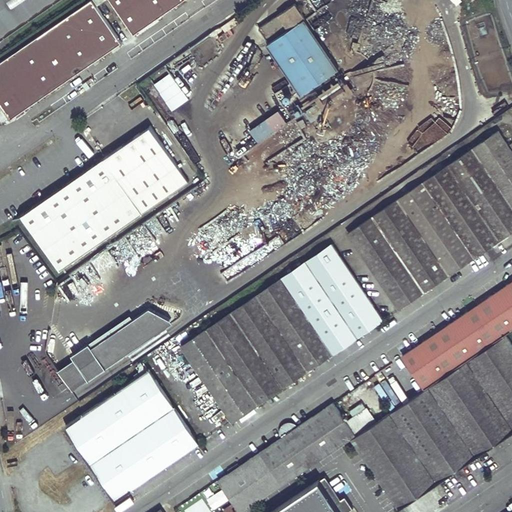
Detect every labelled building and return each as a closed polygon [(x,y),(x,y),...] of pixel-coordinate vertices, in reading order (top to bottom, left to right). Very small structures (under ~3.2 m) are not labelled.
[(87,0),(0,60),(0,100),(11,117),(123,41),(98,4),(103,0),(112,0),(135,32),(181,0),(87,0)] [(0,0),(0,39),(57,0),(0,0)] [(469,0),(398,49),(407,62),(414,58),(416,60),(418,61),(442,46),(442,42),(440,40),(442,38),(444,40),(446,39),(444,37),(479,13),(469,0)] [(339,69),(296,4),(260,28),(270,43),(268,44),(301,94),(339,69)] [(231,29),(238,21),(234,17),(227,24),(231,29)] [(159,90),(175,77),(165,65),(149,78),(159,90)] [(140,84),(146,92),(155,86),(149,77),(140,84)] [(342,82),(322,96),(329,106),(349,92),(342,82)] [(491,94),(458,117),(467,129),(500,106),(491,94)] [(261,142),(288,121),(278,108),(251,130),(261,142)] [(152,122),(20,214),(59,270),(191,179),(152,122)] [(282,128),(179,199),(196,223),(299,152),(282,128)] [(511,150),(499,130),(348,232),(399,306),(511,229),(511,150)] [(87,263),(117,308),(210,244),(196,223),(179,199),(87,263)] [(232,419),(382,318),(332,243),(182,345),(232,419)] [(511,281),(402,355),(424,388),(511,328),(511,281)] [(150,307),(133,319),(160,323),(170,317),(150,307)] [(130,314),(89,342),(92,346),(100,340),(129,345),(104,362),(107,367),(173,322),(170,317),(160,323),(133,319),(130,314)] [(356,435),(352,438),(368,463),(511,366),(511,342),(506,334),(356,435)] [(75,358),(34,385),(49,407),(107,367),(104,362),(129,345),(100,340),(92,346),(89,342),(72,354),(75,358)] [(511,366),(368,463),(386,489),(511,405),(511,366)] [(149,368),(66,424),(115,499),(199,443),(149,368)] [(242,511),(352,438),(356,435),(333,402),(218,480),(234,504),(224,511),(242,511)] [(511,405),(386,489),(399,508),(511,430),(511,405)] [(336,502),(342,498),(326,475),(320,479),(336,502)] [(342,511),(336,502),(320,479),(270,511),(342,511)] [(346,495),(342,498),(336,502),(342,511),(347,511),(354,508),(346,495)] [(214,511),(216,510),(200,496),(185,511),(214,511)]
